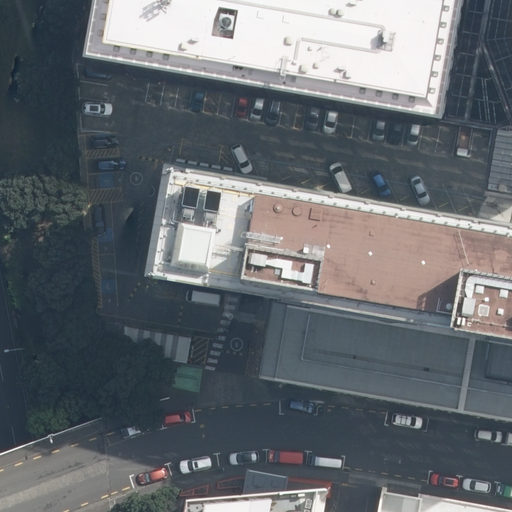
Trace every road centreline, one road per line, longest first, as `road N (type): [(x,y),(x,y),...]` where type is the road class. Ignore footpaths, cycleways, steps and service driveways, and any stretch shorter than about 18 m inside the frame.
road 1 (unclassified): [(511,466),(234,422),(0,503)]
road 2 (motorway): [(0,358),(29,511)]
